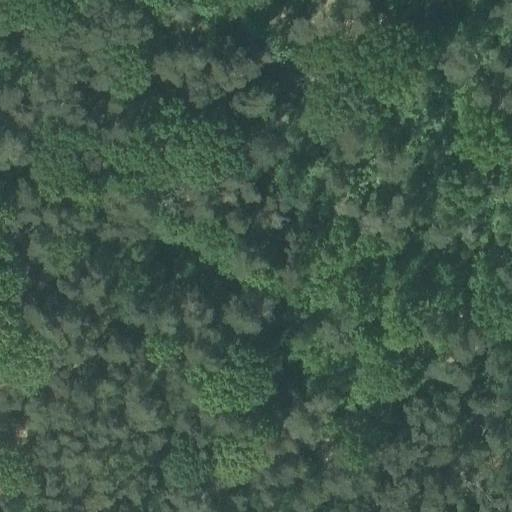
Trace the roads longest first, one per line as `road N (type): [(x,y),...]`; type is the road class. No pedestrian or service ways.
road 1 (track): [(288,433),(96,0)]
road 2 (track): [(511,308),(369,401),(288,433)]
road 3 (track): [(288,433),(239,452),(163,511)]
